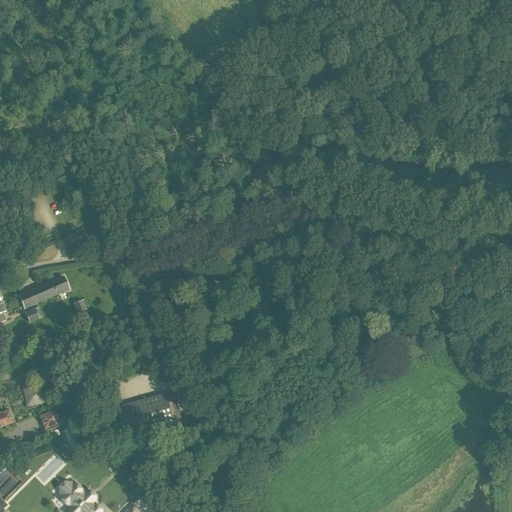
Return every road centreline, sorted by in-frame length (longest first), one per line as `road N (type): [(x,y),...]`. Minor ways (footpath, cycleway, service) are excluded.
road 1 (unclassified): [(511,261),(334,213),(254,221),(129,262),(0,267)]
road 2 (track): [(297,214),(307,192),(301,127),(311,109),(416,54),(481,0)]
road 3 (track): [(443,328),(288,432),(247,481),(243,511)]
road 4 (track): [(119,261),(150,382)]
road 5 (track): [(306,117),(226,75),(208,48)]
